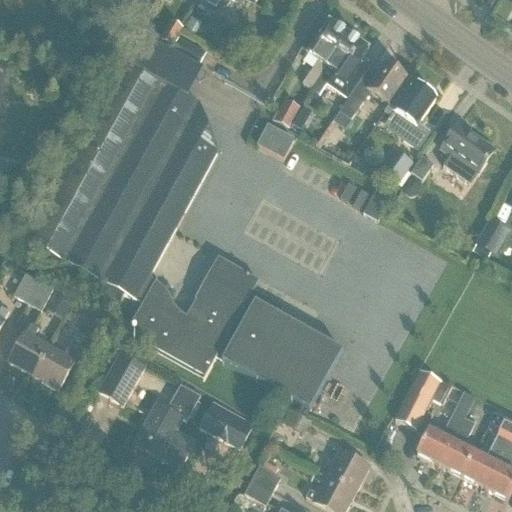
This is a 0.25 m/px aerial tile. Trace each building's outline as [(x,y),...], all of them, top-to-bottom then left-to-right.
[(202,0),(201,2),(215,10),(220,0),(225,0),(235,6),(238,0),(242,0),(253,7),(257,0),(202,0)] [(149,11),(134,2),(125,16),(140,26),(149,11)] [(183,31),(170,23),(158,42),(171,50),(183,31)] [(310,92),(348,37),(328,23),(306,55),(317,63),(302,86),(310,92)] [(325,87),(346,102),(370,68),(361,61),(368,51),(348,37),(332,60),(310,92),(318,98),(325,87)] [(202,72),(140,38),(28,245),(142,307),(124,339),(205,382),(216,361),(311,412),(343,351),(249,301),(258,283),(217,262),(188,315),(179,309),(171,301),(175,294),(166,289),(165,292),(148,280),(217,154),(197,105),(187,100),(202,72)] [(206,55),(178,39),(171,53),(199,68),(206,55)] [(375,82),(365,75),(338,114),(350,123),(370,95),(389,108),(394,101),(400,105),(411,90),(404,86),(407,81),(385,66),(375,82)] [(413,87),(411,90),(400,105),(394,115),(404,122),(396,134),(407,142),(435,102),(426,96),(426,91),(420,86),(416,88),(413,87)] [(300,110),(283,101),(272,123),(288,132),(300,110)] [(458,126),(440,153),(449,159),(442,169),(470,189),(478,177),(494,154),(468,135),(469,134),(458,126)] [(267,130),(257,149),(283,163),(293,144),(267,130)] [(412,167),(393,153),(377,176),(397,189),(412,167)] [(433,167),(421,159),(409,176),(421,184),(433,167)] [(391,196),(377,188),(362,216),(376,224),(391,196)] [(503,230),(488,222),(474,248),(489,257),(503,230)] [(12,299),(26,307),(38,285),(24,278),(12,299)] [(52,293),(38,285),(26,307),(40,315),(52,293)] [(73,305),(55,295),(45,313),(63,323),(73,305)] [(0,329),(9,315),(1,310),(0,310),(0,329)] [(108,325),(93,317),(81,339),(96,347),(108,325)] [(8,365),(33,380),(49,350),(33,340),(38,331),(30,326),(8,365)] [(49,350),(33,380),(58,394),(78,357),(67,351),(63,358),(49,350)] [(143,369),(118,355),(96,394),(121,408),(143,369)] [(439,384),(418,373),(394,422),(415,432),(439,384)] [(451,390),(440,385),(430,403),(441,409),(451,390)] [(156,408),(133,448),(159,463),(159,462),(179,473),(194,445),(175,434),(182,422),(185,424),(199,399),(179,388),(166,413),(156,408)] [(474,401),(463,395),(453,415),(463,421),(474,401)] [(97,427),(108,409),(98,403),(87,421),(97,427)] [(254,429),(212,406),(197,432),(239,455),(254,429)] [(311,424),(289,412),(281,427),(303,439),(311,424)] [(463,421),(453,415),(440,440),(428,434),(416,458),(439,469),(451,445),(456,436),(463,421)] [(463,421),(456,436),(467,441),(474,427),(463,421)] [(484,462),(473,457),(461,481),(484,492),(511,436),(511,426),(504,423),(484,462)] [(511,436),(484,492),(507,504),(511,493),(511,476),(507,474),(511,464),(511,436)] [(439,469),(461,481),(473,457),(451,445),(439,469)] [(339,454),(325,480),(355,496),(369,471),(339,454)] [(251,484),(273,496),(280,482),(258,470),(251,484)] [(346,511),(355,496),(325,480),(316,497),(309,493),(305,501),(324,511),(346,511)] [(273,496),(251,484),(243,499),(265,510),(273,496)]
